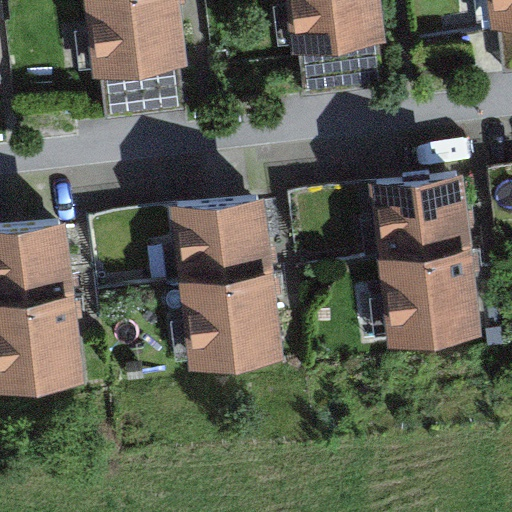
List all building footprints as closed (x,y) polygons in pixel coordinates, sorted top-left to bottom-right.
[(194,0),(106,0),(115,66),(120,65),(191,58),(201,57),(194,0)] [(396,0),(305,0),(311,42),(317,41),(391,34),(400,32),(396,0)] [(317,41),(321,84),(395,76),(391,34),(317,41)] [(120,65),(124,105),(195,98),(191,58),(120,65)] [(490,239),(482,167),(393,177),(401,248),(490,239)] [(393,177),(309,189),(318,258),(401,248),(393,177)] [(291,266),(282,192),(192,203),(200,276),(291,266)] [(192,203),(107,214),(116,287),(200,276),(192,203)] [(0,299),(89,290),(81,215),(0,224),(0,299)] [(401,248),(410,329),(498,320),(490,239),(401,248)] [(200,276),(209,355),(300,345),(291,266),(200,276)] [(0,299),(0,320),(7,379),(98,369),(89,290),(0,299)]
